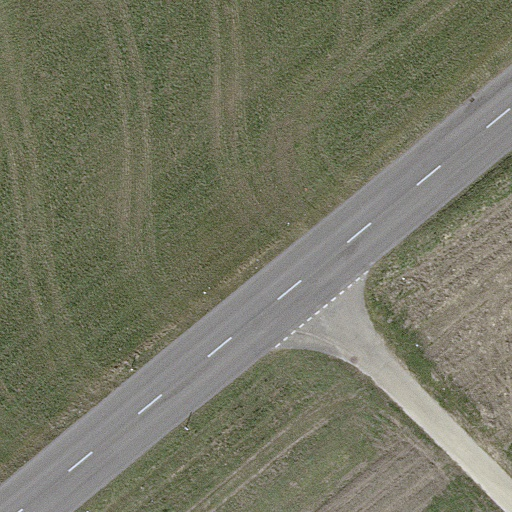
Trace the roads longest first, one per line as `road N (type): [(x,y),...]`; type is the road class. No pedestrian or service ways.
road 1 (tertiary): [(511,106),(19,511)]
road 2 (track): [(295,285),(511,500)]
